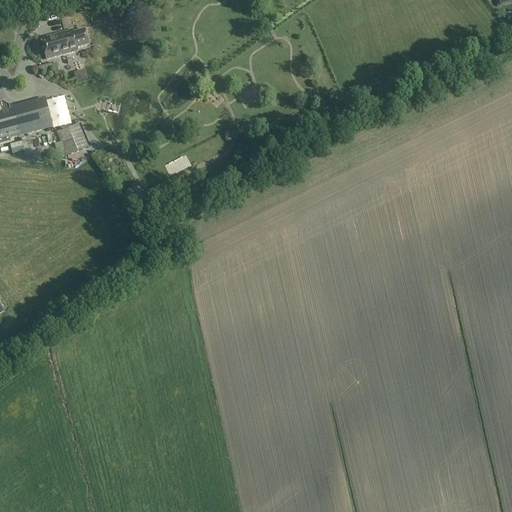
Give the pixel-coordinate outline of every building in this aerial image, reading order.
[(41,38),(47,60),(77,52),(77,50),(88,47),(84,31),(76,33),(75,29),(41,38)] [(0,144),(11,142),(10,138),(51,126),(45,101),(1,112),(0,108),(0,144)] [(89,147),(80,125),(57,134),(66,157),(89,147)] [(33,143),(38,162),(50,159),(45,140),(33,143)] [(20,154),(20,162),(29,162),(30,154),(20,154)]
